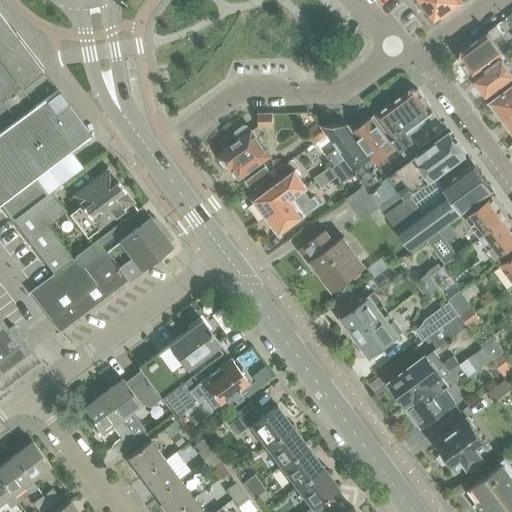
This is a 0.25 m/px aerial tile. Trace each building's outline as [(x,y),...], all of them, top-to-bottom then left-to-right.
[(413,0),(430,22),(436,23),(462,4),(458,0),(413,0)] [(0,130),(56,89),(42,71),(0,17),(0,130)] [(457,54),(457,59),(471,79),(498,59),(503,55),(494,43),(502,37),(495,26),(457,54)] [(486,99),(511,80),(511,77),(498,59),(471,79),(478,87),(477,92),(481,97),(485,97),(486,99)] [(511,85),(492,100),(488,103),(491,105),(488,107),(492,112),(494,114),(496,112),(503,122),(511,115),(511,85)] [(0,130),(0,204),(12,221),(48,195),(43,188),(34,177),(89,134),(90,134),(90,133),(56,89),(0,130)] [(372,116),(404,160),(419,150),(406,132),(428,117),(431,121),(436,117),(417,91),(410,89),(372,116)] [(272,126),(271,114),(257,115),(257,127),(272,126)] [(511,115),(503,122),(509,130),(507,132),(511,138),(511,115)] [(393,151),(370,119),(368,120),(363,119),(356,124),(355,129),(351,132),(375,164),(393,151)] [(368,194),(381,185),(372,173),(373,165),(375,164),(351,132),(347,126),(345,126),(340,122),(335,126),(317,125),(326,137),(329,142),(343,161),(354,175),(362,187),(368,194)] [(237,179),(268,157),(245,125),(232,134),(236,141),(218,154),(219,155),(218,160),(223,167),(230,169),(237,179)] [(316,125),(304,134),(313,146),(326,137),(317,125),(316,125)] [(411,195),(465,156),(448,133),(386,178),(403,201),(411,195)] [(313,146),(316,151),(321,147),(329,142),(326,137),(313,146)] [(329,142),(321,147),(336,166),(343,161),(329,142)] [(329,167),(312,179),(320,189),(336,177),(341,184),(354,175),(343,161),(336,166),(330,170),(329,167)] [(420,244),(420,243),(437,232),(440,231),(450,223),(491,194),(471,166),(440,188),(445,195),(422,211),(411,195),(403,201),(383,215),(410,251),(420,244)] [(69,214),(73,220),(85,237),(131,203),(106,168),(71,195),(79,206),(69,214)] [(302,192),(306,189),(294,171),(253,200),(265,216),(302,191),(302,192)] [(362,187),(345,199),(361,221),(378,209),(368,194),(362,187)] [(317,206),(312,198),(309,201),(302,192),(302,191),(265,216),(270,224),(268,225),(274,233),(275,232),(277,234),(317,206)] [(48,195),(12,221),(52,274),(59,269),(75,257),(50,224),(67,212),(52,192),(48,195)] [(492,198),(464,218),(479,239),(507,219),(505,216),(506,212),(503,208),(499,207),(492,198)] [(75,257),(59,269),(89,308),(104,297),(105,296),(139,271),(174,245),(144,205),(75,257)] [(495,260),(511,247),(511,221),(509,221),(507,219),(479,239),(495,260)] [(450,223),(440,231),(447,240),(457,233),(450,223)] [(364,268),(342,238),(334,244),(324,231),(298,250),(310,267),(313,265),(332,291),(350,278),(354,279),(359,276),(359,271),(364,268)] [(511,256),(499,266),(511,282),(511,256)] [(438,269),(431,274),(449,298),(458,291),(461,289),(444,265),(440,267),(438,269)] [(391,266),(373,279),(379,288),(397,275),(391,266)] [(51,275),(29,291),(50,319),(59,330),(89,308),(59,269),(52,274),(51,275)] [(426,274),(414,283),(419,290),(431,281),(428,276),(426,274)] [(437,288),(435,285),(431,281),(419,290),(425,297),(437,288)] [(446,300),(456,314),(462,323),(475,314),(458,291),(449,298),(446,300)] [(340,320),(339,323),(342,328),(346,328),(352,336),(358,332),(360,335),(364,333),(363,331),(386,314),(389,312),(382,302),(382,301),(377,294),(376,294),(375,292),(367,297),(346,313),(339,318),(340,320)] [(420,326),(416,329),(423,339),(427,336),(456,315),(454,313),(447,303),(434,313),(429,317),(426,319),(424,322),(420,326)] [(358,332),(352,336),(359,346),(358,349),(362,355),(366,355),(368,358),(370,357),(372,359),(380,353),(378,350),(397,336),(404,332),(389,312),(386,314),(363,331),(364,333),(360,335),(358,332)] [(469,331),(481,322),(475,314),(462,323),(469,331)] [(456,315),(427,336),(436,348),(464,327),(456,315)] [(0,375),(31,352),(11,325),(6,329),(0,319),(0,375)] [(138,366),(136,368),(143,376),(159,399),(160,399),(182,383),(181,382),(191,375),(214,358),(221,353),(216,347),(219,345),(200,319),(166,344),(167,345),(158,352),(157,351),(138,366)] [(493,335),(481,344),(483,346),(492,358),(498,367),(510,358),(493,335)] [(476,337),(466,344),(473,354),(481,348),(482,346),(476,337)] [(481,348),(467,358),(476,370),(490,360),(492,358),(483,346),(481,348)] [(458,364),(452,356),(441,363),(432,350),(388,382),(391,385),(389,389),(394,396),(398,395),(405,404),(458,364)] [(214,358),(191,375),(194,379),(217,362),(214,358)] [(511,361),(510,358),(498,367),(504,376),(511,369),(511,361)] [(182,383),(160,399),(172,414),(175,418),(196,402),(203,397),(210,408),(218,403),(219,405),(231,396),(245,386),(248,383),(247,381),(250,379),(242,368),(239,371),(230,359),(188,391),(182,383)] [(421,426),(453,402),(443,389),(464,373),(458,364),(405,404),(421,426)] [(121,379),(102,393),(120,418),(121,418),(140,404),(140,403),(150,406),(159,399),(143,376),(127,387),(121,379)] [(505,379),(488,392),(495,401),(511,388),(505,379)] [(250,393),(245,386),(231,396),(236,403),(250,393)] [(102,393),(82,408),(100,433),(110,426),(120,439),(110,446),(117,455),(137,441),(130,431),(130,430),(121,418),(120,418),(102,393)] [(237,435),(249,426),(264,446),(291,425),(276,404),(260,416),(253,405),(228,424),(237,435)] [(486,445),(467,420),(435,444),(441,452),(438,455),(445,464),(448,462),(453,469),(463,462),(466,467),(480,456),(476,452),(486,445)] [(173,421),(163,428),(169,437),(179,430),(173,421)] [(130,430),(130,431),(137,441),(147,433),(140,424),(130,430)] [(264,446),(279,467),(306,446),(291,425),(264,446)] [(178,432),(171,437),(177,446),(184,441),(178,432)] [(201,439),(194,444),(199,451),(206,445),(207,444),(202,438),(201,439)] [(149,439),(126,457),(140,476),(163,459),(149,439)] [(29,480),(49,465),(31,441),(11,456),(29,480)] [(199,451),(197,452),(203,459),(212,453),(206,445),(199,451)] [(279,467),(294,487),(322,466),(306,446),(279,467)] [(203,459),(203,460),(217,479),(226,472),(212,453),(203,459)] [(0,480),(10,494),(22,486),(28,493),(35,487),(29,480),(11,456),(0,464),(0,480)] [(140,476),(141,477),(155,495),(178,478),(163,459),(140,476)] [(511,511),(511,476),(502,464),(467,489),(484,511),(511,511)] [(309,507),(304,511),(324,511),(336,503),(329,494),(337,487),(322,466),(294,487),(309,507)] [(217,479),(218,479),(231,498),(240,491),(226,472),(217,479)] [(253,474),(241,482),(247,490),(259,481),(253,474)] [(155,495),(155,496),(167,511),(172,511),(192,497),(178,478),(155,495)] [(0,502),(3,500),(8,507),(16,502),(10,494),(0,480),(0,502)] [(198,480),(192,484),(198,492),(204,487),(198,480)] [(253,498),(265,489),(259,481),(247,490),(253,498)] [(58,499),(51,489),(42,496),(49,506),(58,499)] [(241,511),(255,511),(256,511),(240,491),(231,498),(241,511)] [(33,503),(39,511),(40,511),(49,506),(42,496),(33,503)] [(172,511),(203,511),(192,497),(172,511)] [(78,511),(70,499),(52,511),(78,511)] [(355,511),(352,507),(345,511),(342,511),(336,503),(324,511),(355,511)]
